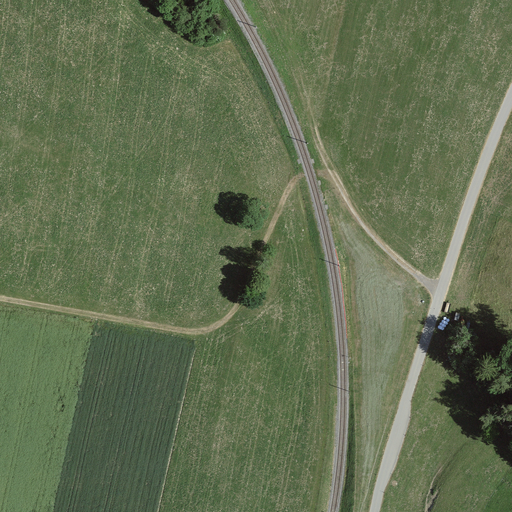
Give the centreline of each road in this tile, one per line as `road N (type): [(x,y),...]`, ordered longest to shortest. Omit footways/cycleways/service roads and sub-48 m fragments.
road 1 (track): [(439,296),(378,242),(336,178),(322,171),(293,182),(236,308),(202,333),(0,299)]
road 2 (unclassified): [(374,511),(466,204),(511,96)]
